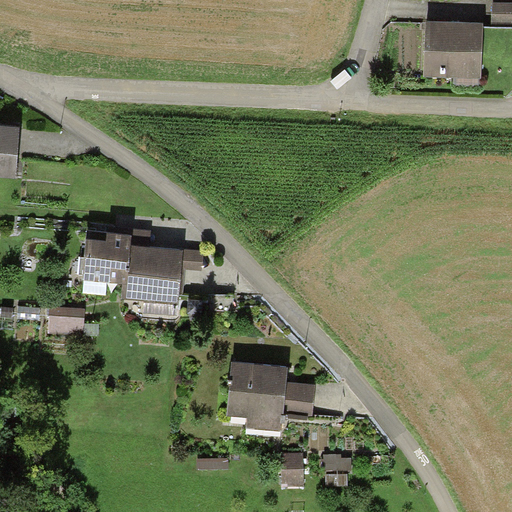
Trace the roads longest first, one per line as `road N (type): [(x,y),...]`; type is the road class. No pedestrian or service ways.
road 1 (residential): [(27,95),(215,237),(387,424),(445,511)]
road 2 (residential): [(27,95),(63,90),(349,105)]
road 3 (residential): [(349,105),(511,110)]
